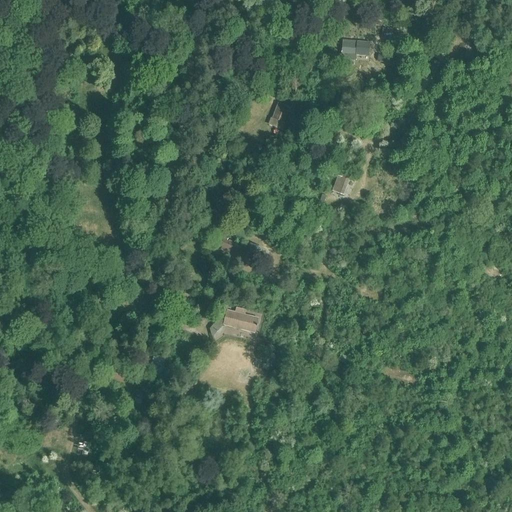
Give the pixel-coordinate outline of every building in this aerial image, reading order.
[(355,61),(355,55),(375,57),(376,47),(356,45),(356,42),(343,41),(341,60),(355,61)] [(393,57),(378,54),(377,61),(392,64),(393,57)] [(284,124),(290,108),(278,103),(272,119),(270,119),(268,126),(282,131),(284,124)] [(341,178),(338,177),(332,192),(343,196),(350,179),(342,176),(341,178)] [(213,248),(229,256),(234,244),(231,243),(232,242),(220,236),(213,248)] [(254,261),(255,258),(258,259),(261,251),(256,250),(256,247),(250,245),(246,255),(250,256),(249,259),(254,261)] [(94,286),(93,297),(101,298),(102,286),(94,286)] [(254,334),(258,319),(244,316),(246,311),(236,308),(234,313),(226,311),(223,326),(254,334)] [(189,319),(173,315),(171,323),(187,326),(189,319)] [(207,317),(201,316),(199,324),(205,326),(207,317)] [(209,329),(214,334),(222,326),(217,321),(209,329)] [(150,371),(151,372),(150,375),(161,377),(165,357),(153,354),(150,371)] [(77,458),(88,458),(90,438),(78,437),(77,458)]
